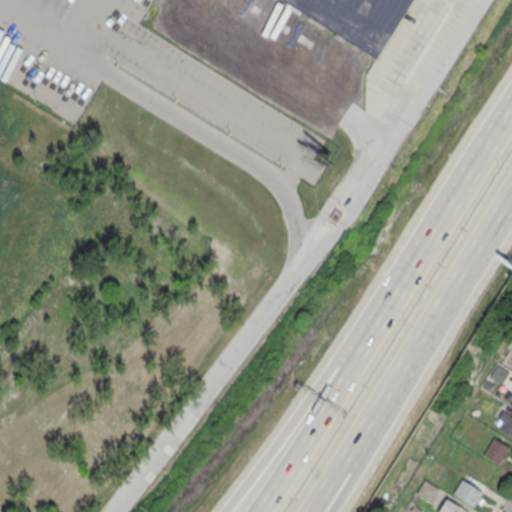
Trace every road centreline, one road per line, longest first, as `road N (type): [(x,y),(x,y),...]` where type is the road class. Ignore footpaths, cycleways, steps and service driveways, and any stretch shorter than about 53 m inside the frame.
road 1 (residential): [(111,511),(294,273)]
road 2 (motorway): [(511,102),(366,334)]
road 3 (motorway): [(366,334),(221,511)]
road 4 (motorway): [(366,334),(252,511)]
road 5 (motorway): [(349,466),(444,309)]
road 6 (motorway): [(444,309),(511,200)]
